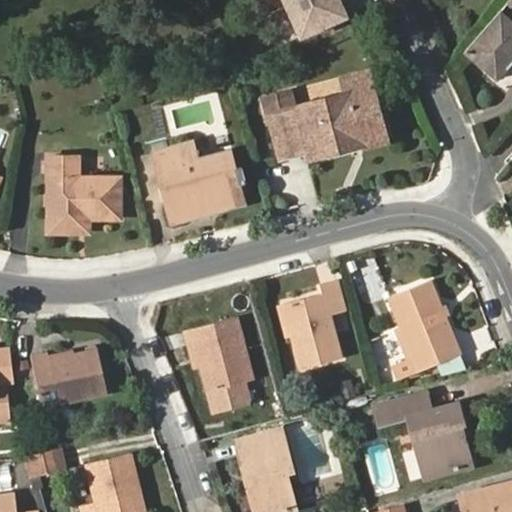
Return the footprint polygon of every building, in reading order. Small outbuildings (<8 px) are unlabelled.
[(296,0),(309,30),(355,11),(350,0),(296,0)] [(511,59),(511,0),(506,0),(465,49),(498,76),(511,59)] [(305,108),(279,114),(290,156),(318,149),(320,156),(399,136),(386,88),(305,108)] [(275,96),(279,114),(305,108),(300,90),(275,96)] [(203,202),(251,188),(250,184),(254,182),(250,166),(245,167),(241,150),(208,158),(203,141),(159,153),(163,167),(168,166),(171,180),(167,182),(172,199),(176,198),(181,214),(204,208),(203,202)] [(65,208),(57,207),(57,231),(87,230),(86,215),(100,215),(129,215),(129,173),(87,172),(87,150),(57,150),(57,189),(65,190),(65,208)] [(0,195),(9,173),(0,169),(0,195)] [(252,195),(251,188),(203,202),(204,208),(252,195)] [(57,189),(57,207),(65,208),(65,190),(57,189)] [(100,230),(100,215),(86,215),(87,230),(100,230)] [(289,300),(307,365),(347,354),(337,312),(351,308),(343,278),(323,283),(325,291),(289,300)] [(408,378),(428,370),(469,354),(439,278),(398,295),(409,322),(423,355),(416,358),(402,364),(408,378)] [(203,343),(209,362),(216,390),(222,412),(248,405),(242,383),(250,381),(259,379),(242,315),(192,328),(196,344),(203,343)] [(416,358),(423,355),(409,322),(403,325),(416,358)] [(384,335),(389,359),(403,357),(399,332),(384,335)] [(201,364),(209,362),(203,343),(196,344),(201,364)] [(77,348),(55,353),(57,361),(79,356),(77,348)] [(57,361),(55,353),(37,358),(49,406),(114,389),(104,349),(79,356),(57,361)] [(15,379),(0,380),(0,389),(1,396),(2,405),(19,403),(15,379)] [(256,403),(250,381),(242,383),(248,405),(256,403)] [(414,416),(429,477),(477,465),(468,425),(473,424),(467,402),(442,409),(437,392),(386,405),(390,422),(414,416)] [(19,403),(2,405),(4,420),(20,418),(19,403)] [(264,479),(256,481),(263,511),(282,511),(305,506),(296,470),(306,468),(296,427),(253,438),(264,479)] [(245,439),(256,481),(264,479),(253,438),(245,439)] [(72,464),(68,445),(31,453),(37,473),(72,464)] [(147,511),(140,483),(146,481),(137,447),(95,458),(104,494),(88,498),(91,511),(147,511)] [(153,511),(146,481),(140,483),(147,511),(153,511)] [(511,511),(511,488),(472,499),(475,511),(511,511)] [(17,489),(0,490),(0,511),(48,511),(47,506),(19,508),(17,489)]
